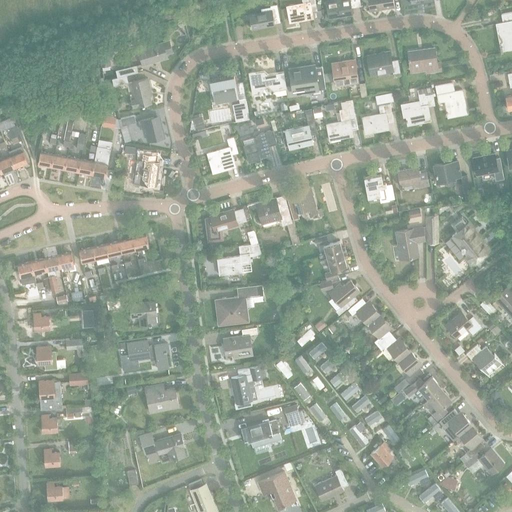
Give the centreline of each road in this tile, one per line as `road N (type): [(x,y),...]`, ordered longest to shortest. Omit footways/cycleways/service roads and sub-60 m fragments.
road 1 (residential): [(194,194),(172,100),(177,75),(204,53),(435,22),(454,30),(475,57),(492,130)]
road 2 (residential): [(219,463),(199,389),(175,206)]
road 3 (residential): [(27,511),(10,308),(0,280)]
road 4 (residential): [(0,69),(204,0)]
road 5 (residential): [(335,161),(492,130)]
road 6 (residential): [(392,294),(365,264),(335,161)]
road 7 (residential): [(511,432),(497,425),(416,323)]
road 8 (residential): [(194,194),(335,161)]
road 9 (residential): [(52,211),(175,206)]
